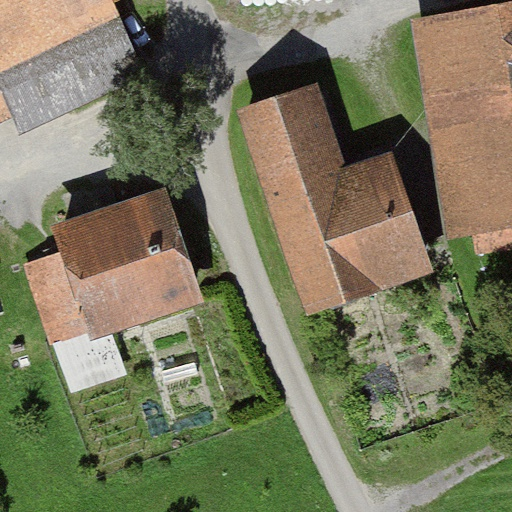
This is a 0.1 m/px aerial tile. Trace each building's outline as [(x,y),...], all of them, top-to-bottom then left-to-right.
[(0,0),(0,122),(148,59),(122,0),(0,0)] [(511,13),(429,24),(458,241),(511,233),(511,13)] [(341,95),(253,124),(318,317),(406,288),(341,95)] [(190,204),(68,246),(105,351),(226,309),(190,204)] [(0,297),(0,340),(13,336),(0,297)]
